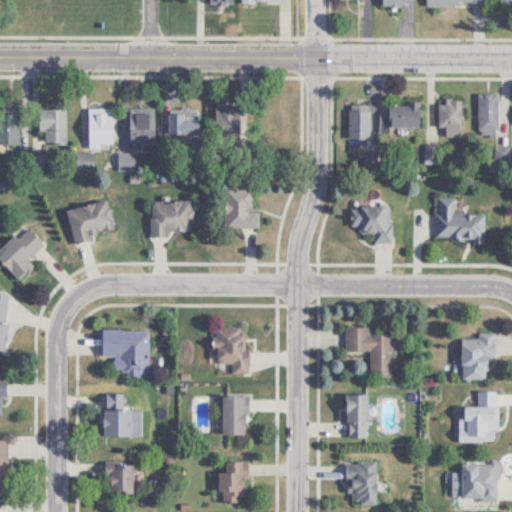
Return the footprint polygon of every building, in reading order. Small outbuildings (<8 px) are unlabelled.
[(497,93),(479,93),(479,136),(497,136),(497,93)] [(461,100),(440,100),(440,135),(461,135),(461,100)] [(420,103),(381,103),(382,131),(420,130),(420,103)] [(88,107),(88,148),(112,148),(112,107),(88,107)] [(154,107),(129,107),(129,146),(154,146),(154,107)] [(370,107),(349,107),(349,145),(370,145),(370,107)] [(66,108),(39,108),(39,143),(66,143),(66,108)] [(218,109),(218,132),(236,132),(236,109),(218,109)] [(0,111),(0,144),(20,145),(19,111),(0,111)] [(199,135),(199,114),(167,114),(167,135),(199,135)] [(259,227),(259,211),(250,211),(250,189),(225,189),(225,227),(259,227)] [(456,198),(437,198),(436,238),(472,238),(472,244),(485,244),(485,212),(455,211),(456,198)] [(115,231),(107,199),(66,209),(73,240),(115,231)] [(151,235),(193,234),(192,200),(150,201),(151,235)] [(351,225),(360,225),(360,233),(374,233),(374,243),(391,243),(391,206),(351,206),(351,225)] [(0,248),(0,259),(19,280),(34,266),(27,258),(43,244),(26,225),(0,248)] [(0,349),(3,350),(10,294),(0,292),(0,349)] [(231,364),(231,373),(248,373),(248,327),(214,327),(214,364),(231,364)] [(369,334),(369,327),(346,327),(346,351),(370,351),(370,376),(392,376),(392,334),(369,334)] [(101,356),(113,356),(113,375),(149,375),(149,329),(101,329),(101,356)] [(461,379),(487,379),(487,358),(496,358),(496,332),(478,332),(478,338),(461,338),(461,379)] [(103,436),(129,436),(129,393),(103,393),(103,436)] [(367,394),(346,394),(346,438),(367,438),(367,394)] [(222,395),(222,434),(247,434),(247,395),(222,395)] [(8,440),(0,439),(0,491),(8,492),(8,440)] [(377,503),(377,460),(346,460),(346,503),(377,503)] [(240,502),(240,496),(249,496),(249,461),(225,461),(225,471),(218,471),(219,502),(240,502)] [(462,463),(462,501),(497,501),(497,463),(462,463)] [(132,466),(106,466),(106,494),(132,494),(132,466)]
